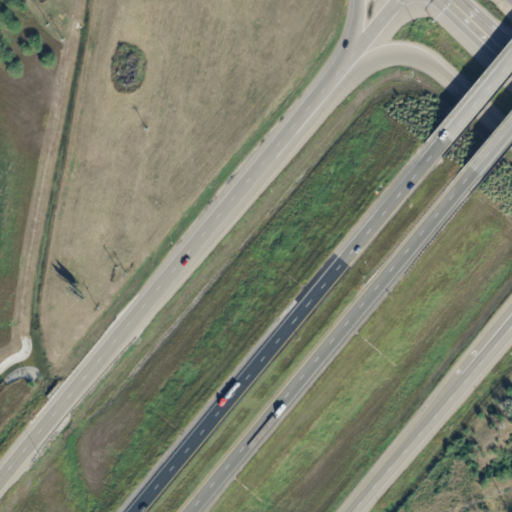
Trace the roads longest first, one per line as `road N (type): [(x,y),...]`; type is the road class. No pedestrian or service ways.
road 1 (secondary): [(404,0),(0,487)]
road 2 (motorway): [(446,136),(134,511)]
road 3 (motorway): [(191,511),(477,171)]
road 4 (secondary): [(352,511),(511,318)]
road 5 (secondary): [(511,140),(417,59),(379,59),(339,80)]
